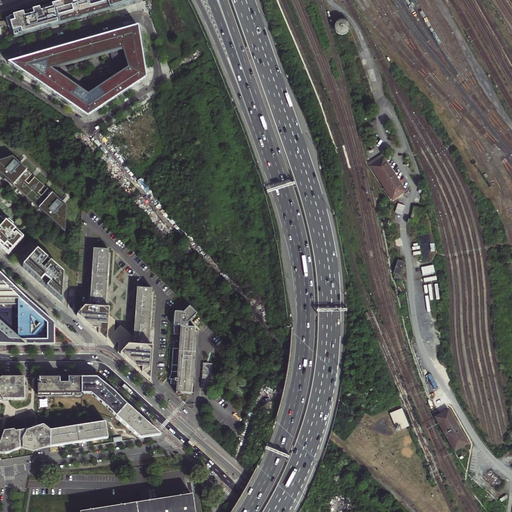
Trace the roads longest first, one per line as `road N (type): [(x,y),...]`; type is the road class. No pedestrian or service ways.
road 1 (trunk): [(274,511),(305,449),(323,386),(327,269),(311,194),(243,0)]
road 2 (track): [(389,424),(365,424),(273,335),(88,125)]
road 3 (trunk): [(280,178),(301,260),(305,343),(286,431),(248,511)]
road 4 (residential): [(88,125),(154,82),(144,20),(125,18),(0,54)]
road 5 (primary): [(0,365),(98,365),(205,459)]
road 6 (primary): [(253,487),(108,361),(90,357)]
road 7 (trunk): [(197,0),(280,178)]
road 8 (trunk): [(212,0),(280,178)]
road 9 (trunk): [(223,0),(280,178)]
road 10 (residential): [(10,469),(177,440)]
road 11 (residential): [(0,258),(85,335),(90,357)]
